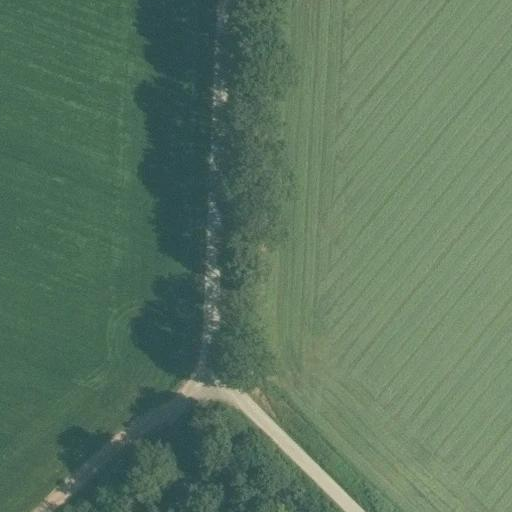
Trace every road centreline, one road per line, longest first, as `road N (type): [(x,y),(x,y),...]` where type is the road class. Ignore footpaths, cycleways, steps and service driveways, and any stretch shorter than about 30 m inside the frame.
road 1 (unclassified): [(356,511),(234,391),(213,357),(223,0)]
road 2 (track): [(45,511),(192,385),(213,357)]
